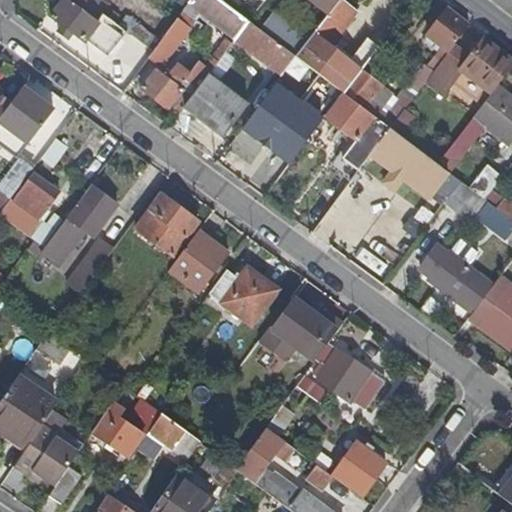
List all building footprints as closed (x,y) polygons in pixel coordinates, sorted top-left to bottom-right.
[(99,51),(119,25),(102,13),(95,22),(81,11),(88,2),(85,0),(64,0),(51,17),(62,26),(58,31),(68,39),(73,33),(85,43),(87,41),(99,51)] [(202,11),(237,38),(250,22),(220,0),(192,0),(186,9),(154,51),(148,58),(162,68),(191,29),(189,28),(202,11)] [(315,0),(332,12),(335,8),(341,0),(315,0)] [(349,20),(335,8),(332,12),(306,45),(297,58),(344,93),(362,69),(342,54),(330,70),(318,62),(349,20)] [(438,42),(449,51),(455,44),(470,24),(450,8),(429,35),(438,42)] [(235,40),(283,76),(297,58),(277,42),(250,22),(237,38),(235,40)] [(286,30),(277,42),(297,58),(306,45),(286,30)] [(434,47),(438,42),(429,35),(426,40),(434,47)] [(210,71),(211,72),(234,42),(229,38),(216,56),(208,50),(191,72),(178,63),(171,72),(166,69),(163,73),(156,68),(142,87),(178,114),(210,71)] [(468,53),(455,44),(449,51),(446,55),(436,68),(433,73),(426,82),(444,96),(465,70),(493,92),(499,84),(511,66),(511,60),(485,39),(475,53),(470,49),(468,53)] [(441,52),(446,55),(449,51),(438,42),(434,47),(441,52)] [(446,55),(441,52),(438,56),(437,54),(430,64),(436,68),(446,55)] [(412,84),(420,90),(426,82),(433,73),(425,67),(412,84)] [(287,89),(294,94),(307,77),(300,72),(287,89)] [(373,100),(383,88),(363,72),(346,94),(366,110),(370,104),(373,100)] [(246,104),(208,76),(184,107),(222,136),(246,104)] [(338,101),(307,77),(294,94),(325,118),(338,101)] [(511,94),(499,84),(493,92),(473,118),(511,148),(511,94)] [(289,168),(324,119),(275,85),(221,161),(248,180),(267,153),(289,168)] [(53,110),(22,88),(11,103),(0,117),(0,146),(2,148),(13,132),(29,144),(53,110)] [(393,95),(383,88),(373,100),(383,108),(393,95)] [(333,169),(350,182),(383,137),(390,128),(366,110),(346,94),(344,93),(338,101),(325,118),(355,140),(333,169)] [(386,116),(370,104),(366,110),(390,128),(404,110),(412,100),(404,93),(386,116)] [(0,117),(11,103),(1,95),(0,94),(0,117)] [(415,119),(404,110),(390,128),(402,137),(415,119)] [(427,169),(433,161),(402,137),(390,128),(383,137),(393,145),(381,161),(430,198),(443,181),(427,169)] [(55,139),(39,160),(52,169),(67,148),(55,139)] [(0,212),(11,198),(33,168),(19,158),(0,183),(0,212)] [(487,166),(470,189),(485,200),(492,190),(502,177),(487,166)] [(13,200),(11,198),(0,212),(0,215),(28,236),(62,191),(35,171),(13,200)] [(367,217),(386,192),(362,174),(343,199),(367,217)] [(508,238),(511,241),(511,220),(485,200),(470,189),(461,182),(444,204),(471,224),(476,217),(506,240),(508,238)] [(92,185),(45,248),(42,251),(54,260),(84,218),(98,228),(104,219),(106,220),(118,204),(92,185)] [(511,205),(492,190),(485,200),(511,220),(511,205)] [(200,221),(164,194),(137,230),(174,257),(200,221)] [(76,273),(89,283),(123,237),(110,226),(76,273)] [(229,252),(199,230),(170,270),(199,292),(229,252)] [(39,255),(42,251),(45,248),(34,240),(29,248),(39,255)] [(431,279),(474,311),(493,286),(450,253),(431,279)] [(239,277),(228,269),(211,292),(222,301),(221,303),(252,326),(279,289),(248,266),(239,277)] [(511,287),(509,285),(479,326),(511,349),(511,287)] [(329,342),(343,323),(332,315),(326,323),(293,299),(272,327),(312,356),(317,360),(329,342)] [(43,385),(70,347),(52,334),(48,331),(28,361),(43,385)] [(386,381),(335,347),(316,375),(320,378),(318,381),(352,403),(353,400),(367,409),(386,381)] [(328,392),(304,377),(297,387),(321,402),(328,392)] [(56,404),(17,378),(5,395),(0,402),(0,431),(1,432),(9,431),(28,444),(34,436),(52,409),(56,404)] [(123,408),(113,401),(92,432),(127,456),(142,433),(118,417),(123,408)] [(132,414),(146,425),(155,412),(140,401),(132,414)] [(56,436),(61,427),(67,419),(53,409),(29,445),(14,466),(52,491),(68,467),(79,452),(56,436)] [(160,415),(155,412),(146,425),(151,428),(160,415)] [(150,431),(188,458),(199,441),(161,413),(160,415),(151,428),(150,431)] [(84,443),(61,427),(56,436),(79,452),(84,443)] [(287,459),(296,447),(268,427),(238,469),(275,496),(296,511),(330,511),(310,497),(305,504),(264,474),(266,471),(260,466),(273,449),(287,459)] [(362,446),(355,440),(332,471),(362,493),(385,462),(370,451),(373,446),(366,441),(362,446)] [(323,489),(334,475),(312,460),(309,465),(313,468),(307,477),(323,489)] [(511,464),(493,490),(500,495),(511,478),(511,464)] [(60,505),(81,476),(68,467),(52,491),(48,497),(60,505)] [(215,501),(177,475),(151,511),(207,511),(209,510),(215,501)] [(511,478),(500,495),(509,503),(511,504),(511,478)] [(130,511),(106,495),(94,511),(130,511)] [(296,511),(275,496),(266,509),(270,511),(296,511)] [(511,511),(511,504),(509,503),(502,511),(511,511)]
